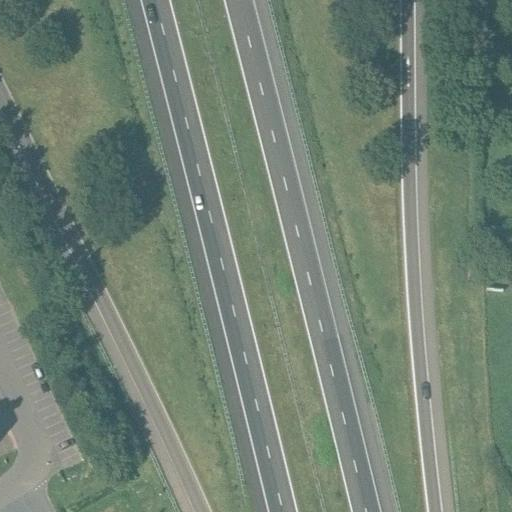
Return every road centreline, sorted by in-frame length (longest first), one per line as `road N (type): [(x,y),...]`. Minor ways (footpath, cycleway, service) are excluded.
road 1 (motorway): [(365,511),(235,0)]
road 2 (motorway): [(153,0),(281,511)]
road 3 (motorway): [(435,511),(413,283),(406,0)]
road 4 (motorway): [(0,86),(199,511)]
road 5 (residential): [(0,491),(20,479),(33,451),(0,366)]
